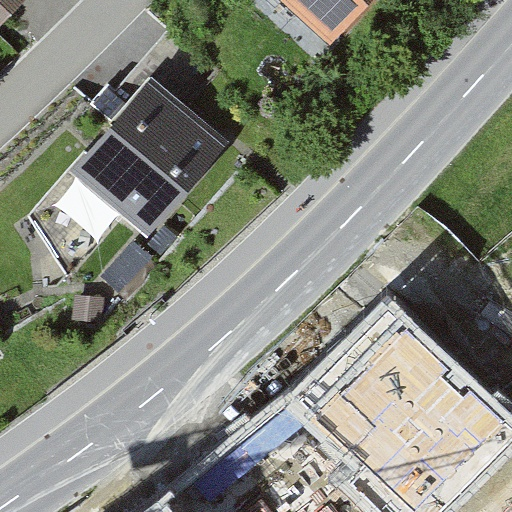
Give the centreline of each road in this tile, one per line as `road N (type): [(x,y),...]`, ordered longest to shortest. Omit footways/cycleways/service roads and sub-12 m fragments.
road 1 (secondary): [(511,44),(310,260),(198,362),(0,509)]
road 2 (residential): [(119,0),(0,119)]
